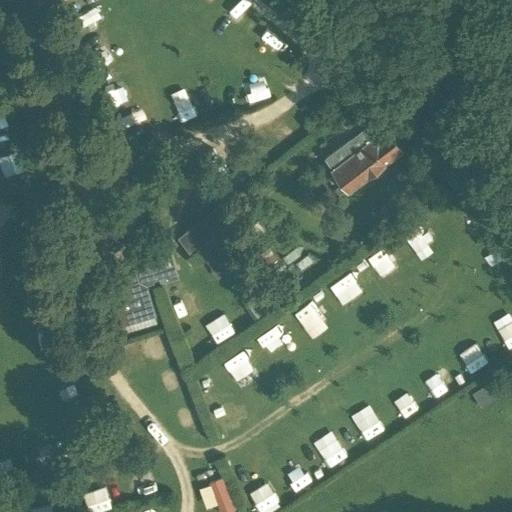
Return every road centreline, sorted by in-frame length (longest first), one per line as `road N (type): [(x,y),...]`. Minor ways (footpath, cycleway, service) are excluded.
road 1 (track): [(185,511),(183,477),(169,447),(97,354),(82,303),(87,208),(115,170),(245,125),(318,82)]
road 2 (track): [(115,170),(0,209)]
